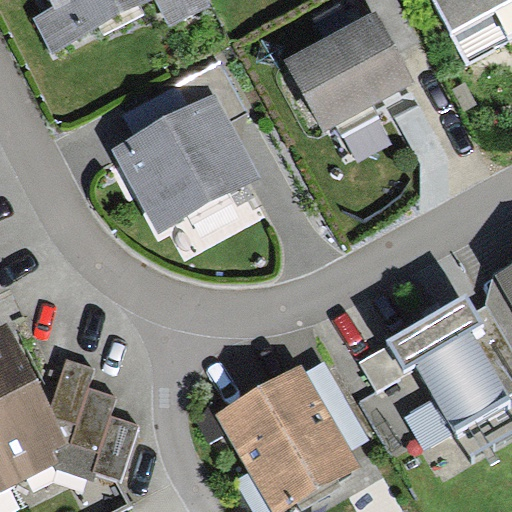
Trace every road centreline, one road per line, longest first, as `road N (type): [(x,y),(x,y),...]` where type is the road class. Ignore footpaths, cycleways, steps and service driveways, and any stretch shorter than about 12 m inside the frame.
road 1 (residential): [(511,183),(313,296),(227,313),(129,288),(61,224),(0,103)]
road 2 (unknown): [(227,313),(183,413),(228,511)]
